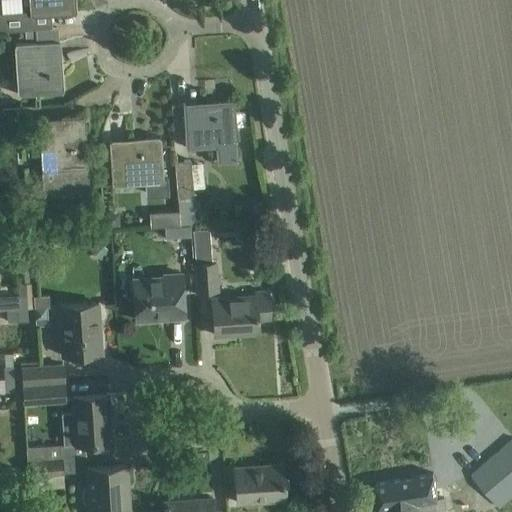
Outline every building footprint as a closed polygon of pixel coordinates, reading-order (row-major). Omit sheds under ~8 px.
[(32,0),(33,14),(33,16),(48,15),(75,13),(75,11),(73,11),(71,0),(32,0)] [(24,11),(0,12),(0,31),(6,31),(26,29),(49,27),(49,26),(48,15),(33,16),(33,14),(31,14),(25,15),(24,15),(24,11)] [(19,95),(42,93),(60,92),(59,73),(54,71),(52,40),(16,43),(19,95)] [(238,159),(235,113),(234,102),(215,103),(213,108),(183,110),(185,145),(218,143),(219,161),(238,159)] [(44,195),(67,194),(87,193),(85,165),(83,165),(82,149),(77,146),(76,116),(63,117),(40,118),(44,195)] [(139,146),(108,147),(111,183),(145,182),(145,194),(168,193),(167,177),(162,177),(160,140),(141,141),(139,146)] [(176,161),(179,201),(194,199),(191,160),(176,161)] [(194,199),(179,201),(179,210),(181,225),(191,224),(201,223),(200,211),(195,212),(194,199)] [(179,210),(149,212),(150,227),(164,226),(181,225),(179,210)] [(114,212),(105,213),(106,227),(119,226),(119,217),(114,212)] [(192,237),(191,224),(181,225),(164,226),(165,238),(192,237)] [(98,240),(90,250),(101,260),(109,249),(98,240)] [(25,257),(15,257),(16,271),(25,271),(26,271),(25,257)] [(197,291),(211,290),(211,278),(217,277),(216,262),(195,263),(197,291)] [(26,271),(25,271),(25,283),(33,283),(32,270),(26,271)] [(184,316),(183,296),(181,272),(164,274),(164,277),(133,279),(135,319),(157,318),(157,314),(166,313),(167,317),(184,316)] [(26,295),(18,295),(18,296),(19,309),(27,308),(34,307),(34,306),(33,283),(25,283),(26,295)] [(270,318),(268,289),(255,290),(256,296),(255,296),(255,298),(238,300),(237,297),(211,298),(213,334),(229,333),(229,331),(237,330),(237,333),(258,331),(257,319),(270,318)] [(63,356),(81,354),(101,353),(97,302),(59,305),(63,356)] [(34,307),(35,324),(47,324),(46,306),(34,306),(34,307)] [(8,322),(28,320),(27,308),(19,309),(7,309),(8,322)] [(0,382),(14,381),(13,352),(0,352),(0,366),(4,366),(4,381),(0,380),(0,382)] [(22,384),(63,381),(62,365),(21,368),(22,384)] [(14,381),(0,382),(0,390),(5,390),(5,392),(15,391),(14,381)] [(63,381),(22,384),(23,403),(64,401),(63,381)] [(62,444),(60,444),(61,458),(86,456),(85,443),(90,443),(110,442),(109,422),(105,422),(104,412),(108,412),(107,394),(87,395),(72,397),(73,411),(75,443),(62,444)] [(511,439),(493,456),(473,474),(501,508),(511,498),(511,439)] [(47,445),(26,446),(27,459),(27,461),(29,461),(48,459),(47,445)] [(48,459),(29,461),(30,476),(61,473),(61,458),(48,459)] [(234,467),(236,487),(236,499),(282,495),(282,499),(285,499),(282,463),(265,465),(265,469),(237,471),(237,467),(234,467)] [(84,488),(82,491),(83,501),(85,503),(89,502),(89,511),(129,511),(126,465),(106,466),(86,467),(86,471),(88,488),(84,488)] [(427,474),(375,482),(380,509),(384,508),(384,511),(445,511),(444,498),(437,499),(433,473),(427,474)] [(164,502),(165,511),(213,511),(212,498),(194,499),(195,502),(167,504),(167,501),(164,502)]
